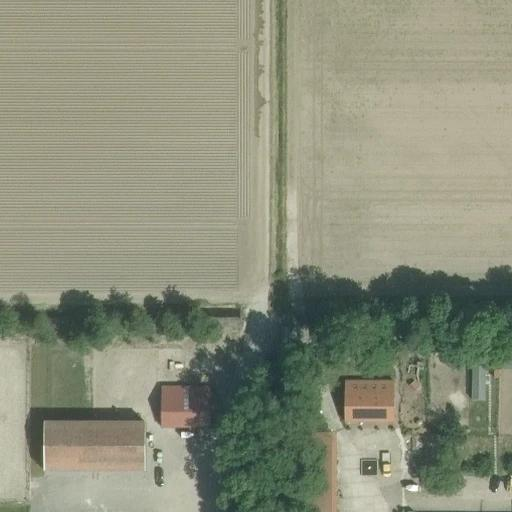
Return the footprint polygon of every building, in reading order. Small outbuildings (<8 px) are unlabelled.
[(394,383),(345,383),(344,425),(394,425),(394,383)] [(210,429),(210,389),(160,389),(161,430),(210,429)] [(98,416),(133,415),(132,391),(97,392),(98,416)] [(44,472),(144,472),(145,472),(145,423),(44,423),(44,472)] [(332,511),(332,473),(330,473),(330,437),(300,437),(300,473),(305,473),(305,511),(332,511)]
